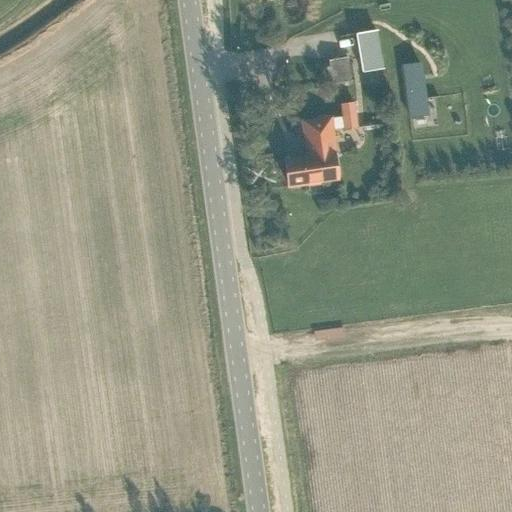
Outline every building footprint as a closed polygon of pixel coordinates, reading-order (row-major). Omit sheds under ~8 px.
[(376,30),(355,34),(360,63),(381,59),(376,30)] [(347,57),(329,60),(332,83),(350,81),(347,57)] [(420,63),(402,65),(409,117),(427,114),(420,63)] [(354,104),(340,106),(343,130),(357,128),(354,104)] [(286,157),(285,157),(289,185),(307,182),(309,182),(309,184),(320,182),(320,180),(338,178),(330,117),(305,121),(308,144),(312,143),(313,154),(286,157)]
